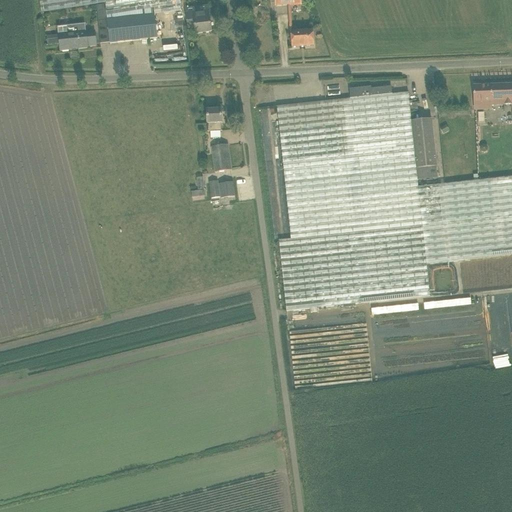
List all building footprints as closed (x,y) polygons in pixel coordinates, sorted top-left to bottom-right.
[(38,0),(41,13),(106,3),(107,10),(143,4),(170,0),(38,0)] [(104,5),(96,7),(98,22),(107,21),(110,44),(157,39),(155,15),(145,16),(143,4),(107,10),(105,10),(104,5)] [(207,5),(185,9),(188,29),(195,28),(196,35),(211,33),(207,5)] [(85,32),(68,34),(67,27),(58,28),(59,36),(60,44),(61,51),(87,48),(87,47),(96,47),(94,32),(86,33),(85,32)] [(289,35),(291,35),(292,48),(314,47),(313,30),(289,31),(289,35)] [(60,44),(59,36),(47,37),(48,45),(60,44)] [(511,85),(474,87),(474,110),(492,110),(492,106),(511,105),(511,85)] [(350,90),(350,99),(392,95),(391,88),(371,90),(370,88),(350,90)] [(417,181),(411,122),(408,93),(277,107),(291,240),(279,241),(286,311),(430,295),(426,264),(511,254),(511,177),(418,188),(417,181)] [(221,111),(207,111),(208,132),(222,132),(221,124),(222,124),(221,111)] [(411,122),(417,181),(439,178),(432,120),(411,122)] [(231,171),(227,145),(212,147),(215,173),(231,171)] [(209,183),(212,199),(219,198),(217,182),(209,183)] [(222,199),(235,197),(233,183),(220,185),(222,199)]
